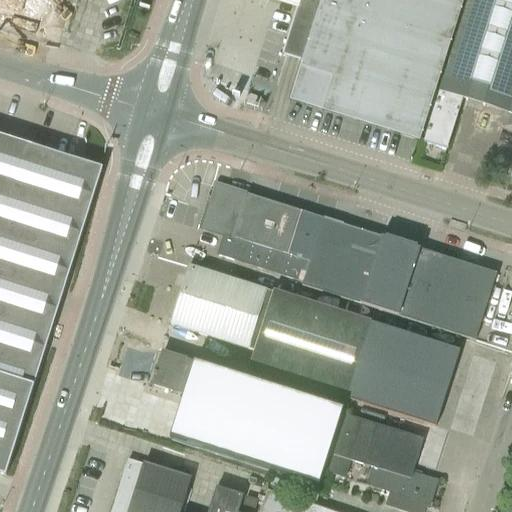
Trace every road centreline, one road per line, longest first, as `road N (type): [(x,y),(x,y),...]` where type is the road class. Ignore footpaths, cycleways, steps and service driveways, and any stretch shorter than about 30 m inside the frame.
road 1 (tertiary): [(35,511),(155,113)]
road 2 (tertiary): [(511,225),(155,113)]
road 3 (unclassified): [(155,113),(0,66)]
